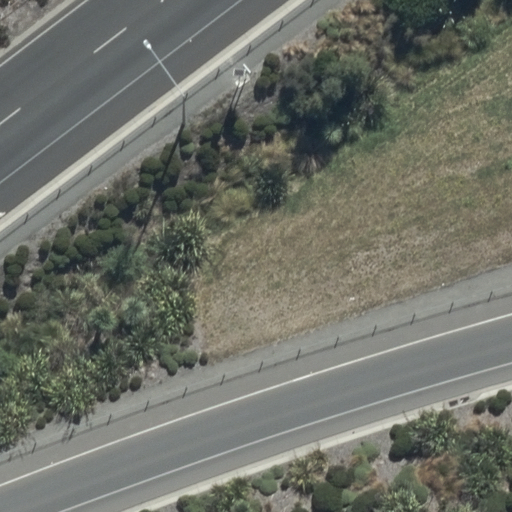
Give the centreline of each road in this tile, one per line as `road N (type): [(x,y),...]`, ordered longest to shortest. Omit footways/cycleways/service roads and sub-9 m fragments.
road 1 (trunk): [(511,338),(3,511)]
road 2 (motorway): [(162,0),(0,123)]
